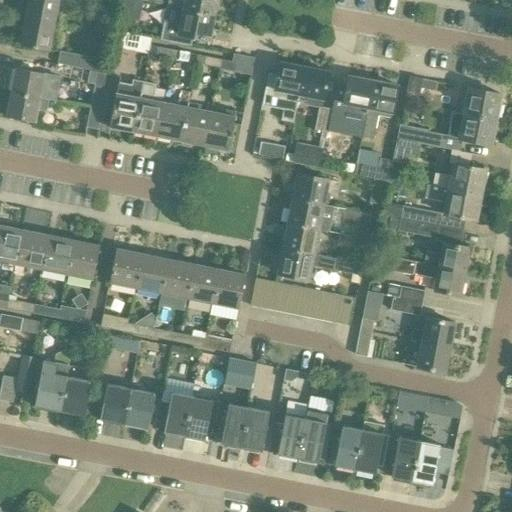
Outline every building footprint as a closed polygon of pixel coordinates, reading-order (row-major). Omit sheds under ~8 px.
[(29,0),(25,18),(61,25),(63,12),(56,10),(57,0),(29,0)] [(122,0),(117,32),(129,34),(135,0),(122,0)] [(168,0),(167,6),(182,9),(214,15),(216,0),(168,0)] [(164,22),(161,40),(191,46),(192,37),(209,40),(214,15),(182,9),(167,6),(164,22)] [(25,18),(20,44),(48,50),(50,50),(56,51),(59,35),(61,25),(25,18)] [(126,46),(129,34),(117,32),(114,44),(126,46)] [(131,39),(130,48),(148,52),(150,43),(131,39)] [(172,59),(173,50),(150,45),(148,54),(172,59)] [(197,55),(173,50),(172,59),(195,63),(197,55)] [(59,51),(57,64),(89,71),(108,75),(111,61),(59,51)] [(221,59),(197,55),(195,63),(219,68),(221,59)] [(221,59),(219,68),(235,71),(236,62),(221,59)] [(268,73),(261,105),(282,109),(280,121),(293,123),(297,103),(298,99),(298,95),(304,67),(279,62),(277,74),(268,73)] [(298,95),(298,99),(306,101),(307,96),(323,100),(328,72),(304,67),(298,95)] [(45,74),(16,68),(11,92),(40,98),(45,74)] [(87,82),(87,83),(94,84),(95,85),(106,87),(106,86),(108,75),(89,71),(87,82)] [(106,89),(99,122),(110,124),(109,128),(133,132),(141,92),(143,82),(132,80),(131,85),(119,83),(120,77),(108,75),(106,86),(106,87),(106,89)] [(343,104),(341,111),(343,112),(342,119),(364,123),(365,116),(366,113),(373,81),(348,76),(342,103),(343,104)] [(404,102),(417,104),(422,78),(409,76),(404,102)] [(365,116),(361,137),(373,139),(378,115),(391,118),(397,86),(373,81),(366,113),(365,116)] [(141,92),(133,132),(156,137),(164,100),(152,98),(153,94),(155,84),(143,82),(141,92)] [(94,84),(86,127),(98,129),(99,122),(106,89),(106,87),(95,85),(94,84)] [(465,107),(463,113),(495,119),(495,116),(497,117),(500,105),(498,104),(500,94),(468,88),(465,107)] [(40,98),(11,92),(6,116),(34,121),(36,110),(46,112),(49,99),(40,98)] [(164,100),(156,137),(180,142),(188,101),(189,96),(179,94),(177,103),(164,100)] [(188,101),(180,142),(204,146),(211,110),(199,108),(200,103),(188,101)] [(319,107),(314,130),(327,132),(331,109),(319,107)] [(211,110),(204,146),(228,151),(236,110),(224,108),(223,112),(211,110)] [(400,124),(397,138),(417,142),(452,149),(460,151),(462,139),(490,145),(492,134),(494,134),(496,122),(494,122),(495,119),(463,113),(451,111),(446,135),(430,132),(430,130),(400,124)] [(397,138),(393,160),(405,163),(406,154),(414,156),(417,142),(397,138)] [(323,148),(296,143),(292,163),(319,168),(323,148)] [(274,145),(271,159),(283,161),(286,147),(274,145)] [(356,163),(354,175),(374,179),(388,182),(393,160),(379,158),(377,167),(356,163)] [(344,163),(343,171),(352,173),(354,165),(344,163)] [(435,172),(432,185),(449,188),(480,194),(485,169),(470,167),(454,163),(452,176),(435,172)] [(297,173),(292,199),(323,205),(328,179),(297,173)] [(374,179),(369,203),(374,204),(384,206),(388,182),(374,179)] [(427,184),(425,197),(430,198),(447,201),(444,215),(475,220),(480,194),(449,188),(432,185),(427,184)] [(292,199),(287,223),(318,229),(329,232),(334,207),(323,205),(292,199)] [(403,206),(400,219),(437,226),(440,213),(415,208),(403,206)] [(372,214),(344,209),(342,221),(363,225),(371,218),(372,214)] [(390,217),(387,229),(398,231),(435,238),(437,226),(400,219),(390,217)] [(287,223),(282,248),(313,254),(318,229),(287,223)] [(22,230),(0,225),(0,260),(15,264),(22,230)] [(47,235),(22,230),(15,264),(40,269),(47,235)] [(366,243),(367,239),(339,234),(337,246),(359,250),(366,243)] [(73,240),(47,235),(40,269),(66,274),(73,240)] [(99,245),(73,240),(66,274),(92,279),(99,245)] [(426,251),(424,263),(465,271),(470,247),(440,241),(437,253),(426,251)] [(282,248),(277,273),(308,279),(311,266),(360,276),(363,264),(313,254),(282,248)] [(142,254),(115,249),(109,283),(135,288),(142,254)] [(142,254),(135,288),(160,293),(167,259),(142,254)] [(433,277),(432,277),(430,290),(460,295),(465,271),(424,263),(381,255),(379,268),(409,274),(409,273),(433,277)] [(193,264),(167,259),(160,293),(186,298),(193,264)] [(218,269),(193,264),(186,298),(211,303),(218,269)] [(211,303),(238,308),(244,274),(218,269),(211,303)] [(250,306),(347,325),(353,297),(255,278),(250,306)] [(386,296),(392,297),(421,303),(424,291),(389,284),(386,296)] [(392,297),(390,310),(419,316),(421,303),(392,297)] [(34,304),(8,299),(6,307),(32,312),(34,304)] [(60,309),(34,304),(32,312),(58,317),(60,309)] [(60,305),(60,309),(58,317),(84,322),(86,311),(60,305)] [(23,319),(0,314),(0,315),(0,327),(20,331),(23,319)] [(103,314),(100,327),(126,332),(128,323),(129,319),(103,314)] [(411,340),(420,342),(450,347),(455,323),(425,317),(423,330),(413,329),(411,340)] [(362,318),(360,330),(371,332),(374,320),(362,318)] [(154,328),(128,323),(126,332),(152,337),(154,328)] [(154,328),(152,337),(177,342),(179,333),(154,328)] [(371,332),(360,330),(355,355),(366,357),(371,332)] [(177,342),(203,347),(205,338),(179,333),(177,342)] [(206,335),(205,338),(203,347),(229,352),(231,340),(206,335)] [(450,347),(420,342),(416,367),(445,372),(450,347)] [(22,355),(17,379),(15,391),(29,394),(36,358),(22,355)] [(228,359),(223,384),(251,390),(256,364),(228,359)] [(44,360),(35,406),(59,411),(67,376),(69,365),(44,360)] [(297,378),(312,381),(313,374),(285,369),(283,380),(293,382),(297,378)] [(0,399),(13,402),(15,391),(17,379),(3,376),(0,389),(0,399)] [(83,416),(90,380),(67,376),(59,411),(83,416)] [(106,383),(99,419),(123,424),(130,388),(106,383)] [(148,428),(155,393),(130,388),(123,424),(148,428)] [(171,391),(163,431),(184,435),(191,395),(171,391)] [(184,435),(204,439),(211,399),(191,395),(184,435)] [(240,447),(248,407),(228,403),(220,443),(240,447)] [(269,411),(248,407),(240,447),(261,451),(269,411)] [(305,418),(297,458),(318,462),(327,412),(307,408),(305,418)] [(297,458),(305,418),(285,414),(277,454),(297,458)] [(342,425),(334,465),(354,469),(362,429),(342,425)] [(422,425),(419,440),(411,480),(431,484),(439,444),(427,442),(430,427),(422,425)] [(382,433),(362,429),(354,469),(374,473),(382,433)] [(411,480),(419,440),(398,436),(390,476),(411,480)]
